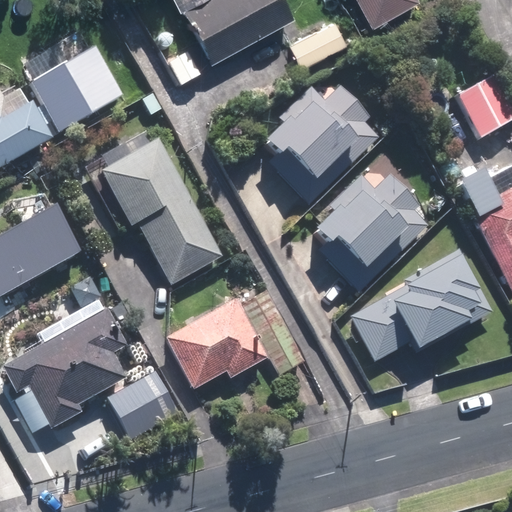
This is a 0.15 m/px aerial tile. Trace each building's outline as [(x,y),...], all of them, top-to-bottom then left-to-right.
[(289,0),(198,0),(186,7),(216,62),(299,16),(289,0)] [(362,0),(376,26),(422,0),(362,0)] [(338,21),(291,45),(303,68),(350,43),(338,21)] [(98,48),(34,84),(62,133),(126,97),(98,48)] [(191,53),(169,64),(181,88),(203,77),(191,53)] [(511,102),(498,75),(460,94),(484,141),(511,127),(511,102)] [(268,167),(310,209),(386,134),(340,88),(327,101),(313,87),(281,118),(287,124),(270,141),(282,153),(268,167)] [(0,171),(58,139),(37,103),(6,120),(0,108),(0,171)] [(166,140),(105,172),(134,228),(141,225),(173,287),(228,259),(166,140)] [(485,163),(459,175),(511,288),(511,166),(491,176),(485,163)] [(312,245),(362,294),(435,221),(390,176),(377,189),(365,176),(332,209),(340,217),(312,245)] [(31,193),(10,203),(20,223),(41,213),(31,193)] [(43,217),(0,237),(0,244),(27,299),(73,276),(43,217)] [(463,253),(352,317),(379,363),(415,342),(422,353),(496,310),(463,253)] [(240,299),(168,339),(197,390),(228,373),(232,380),(269,359),(279,378),(309,361),(269,291),(243,305),(240,299)] [(111,308),(6,366),(21,393),(30,388),(54,430),(85,413),(81,406),(132,378),(119,354),(133,346),(111,308)]
